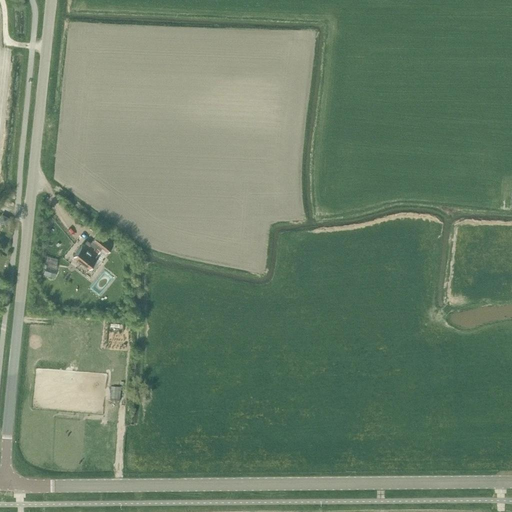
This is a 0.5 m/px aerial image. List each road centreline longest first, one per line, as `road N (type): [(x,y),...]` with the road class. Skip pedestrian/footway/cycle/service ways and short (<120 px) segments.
road 1 (tertiary): [(5,483),(511,481)]
road 2 (tertiary): [(5,483),(51,0)]
